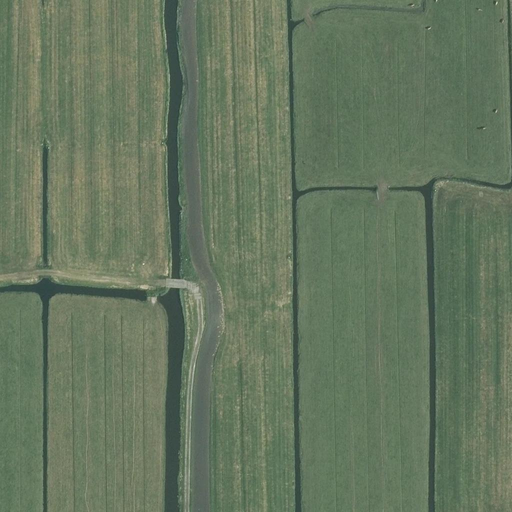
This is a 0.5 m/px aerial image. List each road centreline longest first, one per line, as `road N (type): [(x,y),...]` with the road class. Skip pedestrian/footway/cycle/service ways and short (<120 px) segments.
road 1 (track): [(151,284),(198,289),(190,511)]
road 2 (track): [(0,280),(49,274),(151,284)]
road 3 (track): [(151,284),(109,171)]
